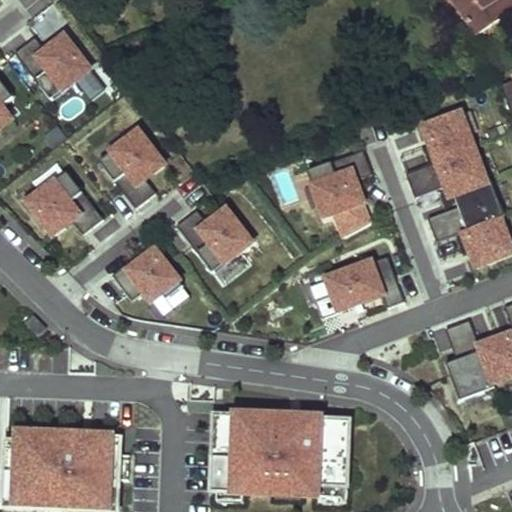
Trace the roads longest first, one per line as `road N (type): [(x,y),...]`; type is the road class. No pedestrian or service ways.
road 1 (residential): [(0,385),(139,390),(158,398),(162,356)]
road 2 (residential): [(440,511),(435,462),(404,408),(360,385),(322,378)]
road 3 (residential): [(440,309),(379,147)]
road 4 (residential): [(52,302),(181,200)]
road 5 (residential): [(322,378),(162,356)]
road 6 (residential): [(322,378),(326,361),(344,347),(440,309)]
road 7 (residential): [(162,356),(96,338),(52,302)]
